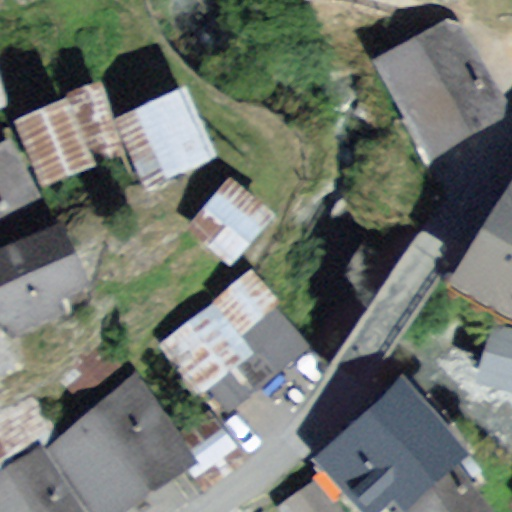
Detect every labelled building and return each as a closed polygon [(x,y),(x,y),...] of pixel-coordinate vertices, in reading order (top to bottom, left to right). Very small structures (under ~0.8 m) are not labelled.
[(435,154),(511,110),(511,104),(460,13),(380,58),(435,154)] [(0,105),(13,101),(0,60),(0,105)] [(189,82),(120,117),(153,183),(223,149),(189,82)] [(106,89),(27,105),(41,171),(120,155),(106,89)] [(0,141),(0,217),(46,196),(17,133),(0,141)] [(238,170),(193,221),(238,261),(284,210),(238,170)] [(69,213),(0,242),(0,315),(4,325),(100,283),(69,213)] [(225,413),(317,344),(259,267),(167,336),(225,413)] [(0,320),(0,368),(28,358),(12,316),(0,320)] [(479,382),(511,392),(511,330),(496,326),(479,382)] [(0,511),(136,511),(209,457),(141,367),(0,474),(0,511)] [(503,511),(464,464),(478,452),(415,374),(326,446),(380,511),(503,511)] [(289,511),(353,511),(324,472),(283,503),(289,511)]
